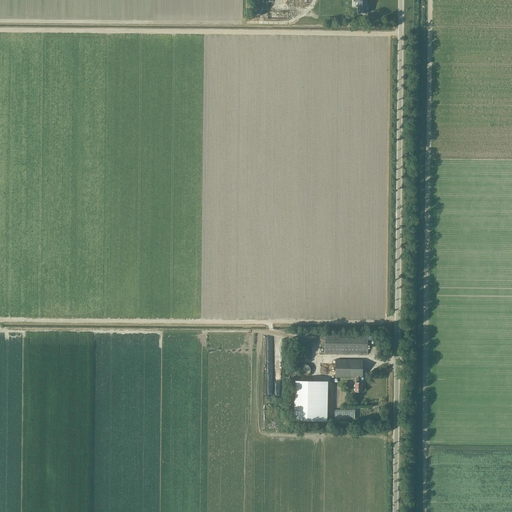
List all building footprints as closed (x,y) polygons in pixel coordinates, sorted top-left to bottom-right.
[(366,13),(366,9),(367,9),(367,8),(367,7),(367,6),(366,6),(366,1),(365,1),(365,0),(357,0),(358,1),(358,13),(366,13)] [(367,354),(368,333),(324,333),(324,354),(367,354)] [(311,359),(311,343),(300,343),(300,359),(311,359)] [(362,377),(362,360),(336,359),(335,377),(356,377),(356,382),(355,382),(355,392),(362,392),(362,382),(361,382),(361,377),(362,377)] [(305,365),(304,365),(303,365),(302,365),(301,365),(301,366),(300,366),(300,367),(299,368),(299,369),(299,370),(299,371),(299,372),(299,373),(299,374),(300,374),(300,375),(301,375),(301,376),(302,376),(303,376),(304,376),(304,377),(305,376),(306,376),(307,376),(308,375),(309,375),(309,374),(310,374),(310,373),(310,372),(310,371),(310,370),(310,369),(310,368),(310,367),(309,367),(309,366),(308,366),(307,365),(306,365),(305,365)] [(320,382),(295,381),(294,421),(319,422),(320,382)]
